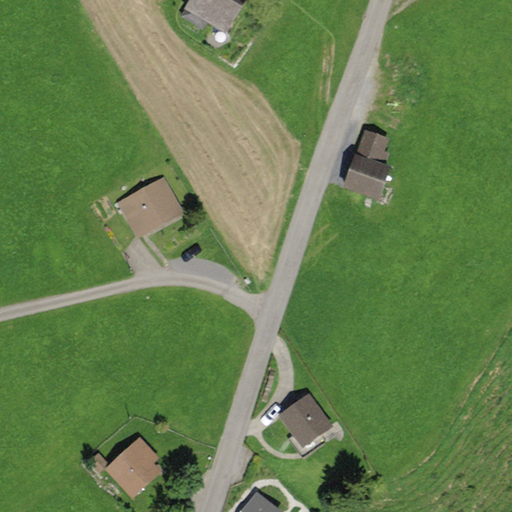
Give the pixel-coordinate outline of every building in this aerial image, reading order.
[(194,0),(187,13),(222,34),(242,0),(194,0)] [(386,169),(350,159),(341,192),(376,202),(386,169)] [(165,182),(120,206),(138,239),(182,215),(165,182)] [(311,401),(285,418),(304,447),(330,430),(311,401)] [(102,469),(127,499),(159,473),(134,443),(102,469)] [(274,511),(258,497),(244,511),(274,511)]
